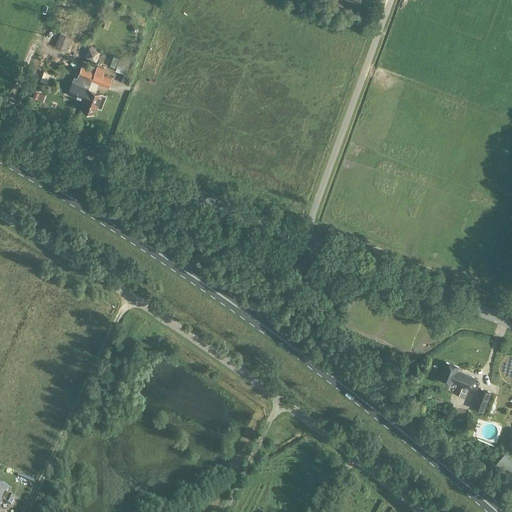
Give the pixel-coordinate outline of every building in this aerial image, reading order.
[(56,47),(66,50),(70,38),(61,35),(56,47)] [(96,62),(100,51),(89,47),(84,58),(96,62)] [(121,57),(116,69),(125,72),(130,60),(121,57)] [(82,67),(76,83),(88,88),(89,89),(92,81),(109,88),(113,78),(103,74),(106,69),(97,65),(95,71),(82,67)] [(84,100),(88,88),(76,83),(73,82),(68,94),(84,100)] [(89,89),(88,88),(84,100),(85,100),(81,108),(94,113),(99,102),(103,104),(106,96),(102,94),(89,89)] [(386,375),(392,371),(403,363),(397,356),(381,368),(386,375)] [(452,383),(453,382),(470,389),(470,388),(475,390),(477,389),(480,382),(479,380),(474,378),(474,377),(456,370),(457,366),(445,361),(438,377),(452,383)] [(484,412),(492,392),(480,388),(472,407),(484,412)] [(511,475),(511,473),(511,461),(504,454),(497,462),(511,475)] [(15,498),(6,494),(8,488),(0,484),(0,506),(2,501),(11,505),(15,498)]
